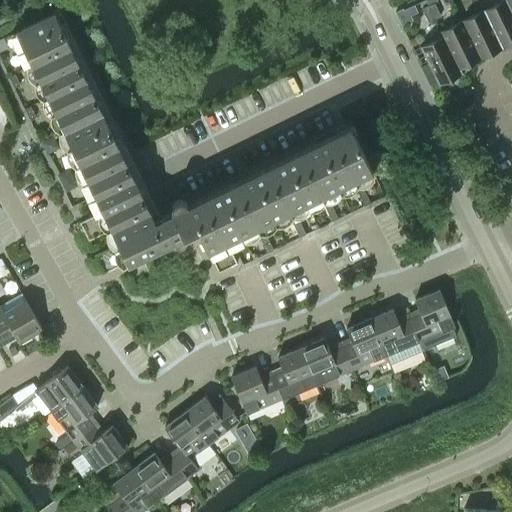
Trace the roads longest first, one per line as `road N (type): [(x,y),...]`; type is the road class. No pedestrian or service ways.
road 1 (residential): [(84,334),(144,403),(221,353),(486,244)]
road 2 (residential): [(486,244),(368,0)]
road 3 (residential): [(354,511),(511,437)]
road 4 (residential): [(0,184),(84,334)]
